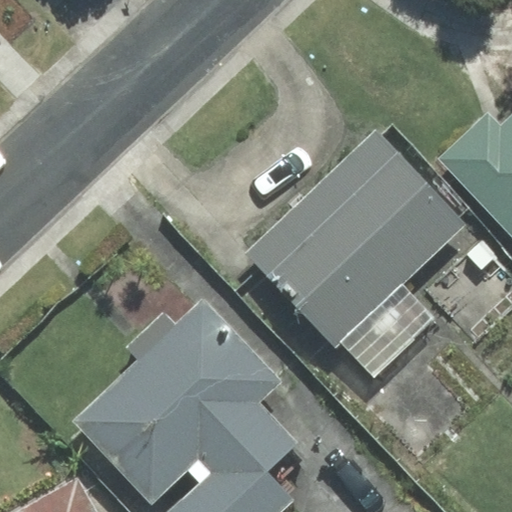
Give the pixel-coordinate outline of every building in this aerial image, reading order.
[(491,108),(435,159),(511,243),(511,116),(505,123),(491,108)] [(468,224),(373,130),(244,261),(336,352),(341,346),(376,380),(435,321),(403,290),(468,224)] [(511,308),(466,258),(428,292),(476,345),(511,312),(511,308)] [(134,362),(72,419),(151,506),(185,474),(196,486),(167,511),(288,511),(295,506),(269,477),(297,452),(257,408),(283,384),(204,297),(174,324),(163,312),(123,349),(134,362)] [(94,511),(76,479),(14,511),(94,511)]
